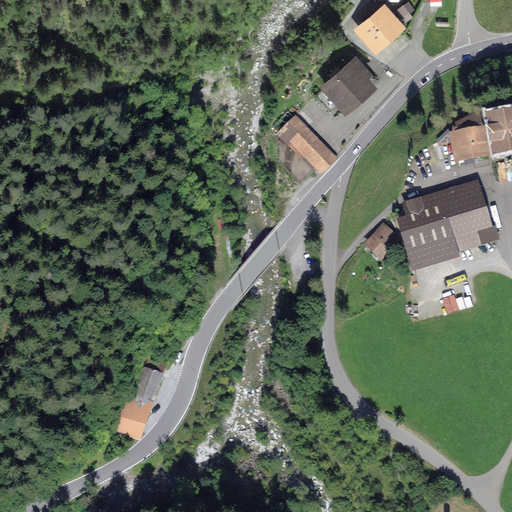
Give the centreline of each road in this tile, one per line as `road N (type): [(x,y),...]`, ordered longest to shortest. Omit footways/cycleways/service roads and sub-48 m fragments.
road 1 (tertiary): [(342,161),(203,334),(185,397),(166,429),(132,460),(40,511)]
road 2 (unclassified): [(500,511),(344,387),(329,347),(342,161)]
road 3 (tertiary): [(473,49),(398,94),(342,161)]
